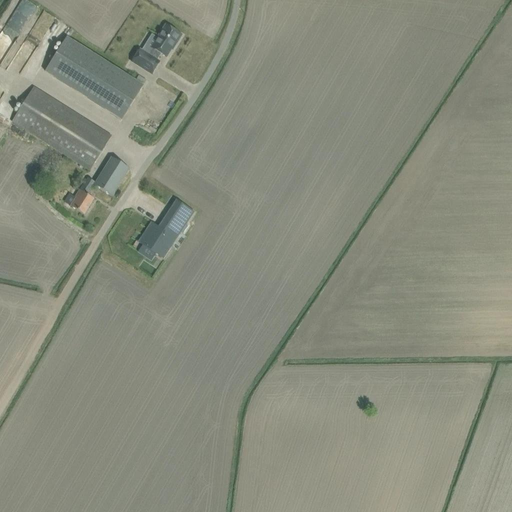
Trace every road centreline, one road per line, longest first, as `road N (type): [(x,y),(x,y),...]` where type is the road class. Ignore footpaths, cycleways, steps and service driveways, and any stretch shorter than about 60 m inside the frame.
road 1 (unclassified): [(65,295),(220,55),(237,0)]
road 2 (track): [(0,392),(69,289)]
